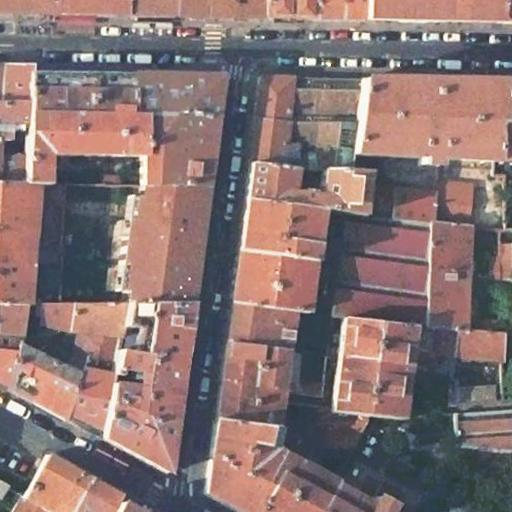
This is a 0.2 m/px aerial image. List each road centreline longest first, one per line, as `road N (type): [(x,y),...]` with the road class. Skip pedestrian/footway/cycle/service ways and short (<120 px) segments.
road 1 (residential): [(511,53),(241,49),(178,509)]
road 2 (residential): [(0,413),(178,509)]
